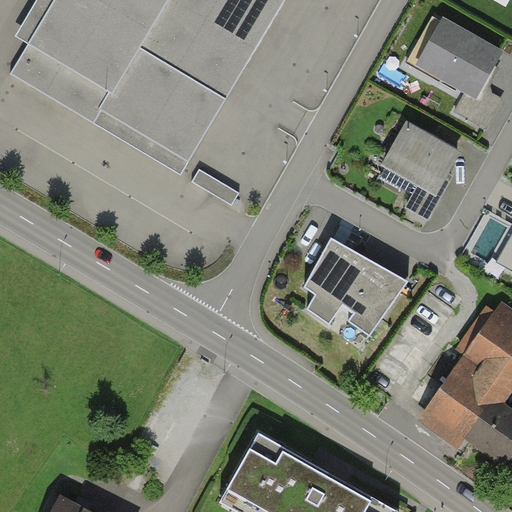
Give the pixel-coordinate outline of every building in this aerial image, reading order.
[(290,0),(60,0),(13,81),(182,181),(290,0)] [(505,57),(443,25),(417,74),(466,99),(456,118),(488,134),(504,103),(486,93),(505,57)] [(471,154),(411,122),(382,175),(403,187),(409,176),(423,184),(410,208),(434,221),(471,154)] [(415,281),(332,236),(301,293),(312,299),(306,308),(339,326),(350,305),(362,312),(356,323),(384,338),(415,281)] [(511,390),(511,318),(494,307),(428,411),(511,463),(511,461),(511,402),(507,399),(511,390)] [(399,511),(259,433),(220,501),(238,511),(399,511)] [(89,511),(62,498),(55,511),(89,511)]
